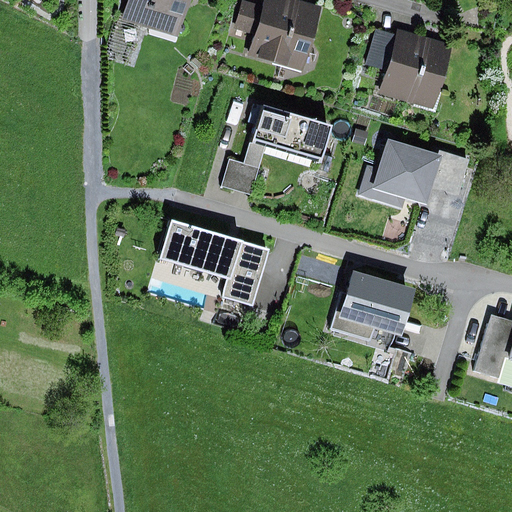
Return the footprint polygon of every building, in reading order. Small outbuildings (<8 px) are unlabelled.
[(193,0),(135,0),(128,22),(180,40),(193,0)] [(308,71),(324,15),(270,0),(246,0),(237,34),(248,38),(244,53),(308,71)] [(452,55),(400,39),(384,91),(436,107),(452,55)] [(339,126),(261,103),(248,146),(326,169),(339,126)] [(235,156),(246,158),(250,133),(240,131),(235,156)] [(473,168),(397,145),(387,177),(367,171),(357,202),(430,224),(440,194),(463,201),(473,168)] [(472,202),(465,224),(488,232),(496,210),(472,202)] [(266,250),(168,221),(157,256),(182,263),(185,252),(206,259),(203,269),(225,276),(219,298),(249,307),(266,250)] [(406,292),(351,276),(345,294),(339,292),(328,329),(334,331),(335,328),(357,334),(360,323),(394,333),(406,292)]
